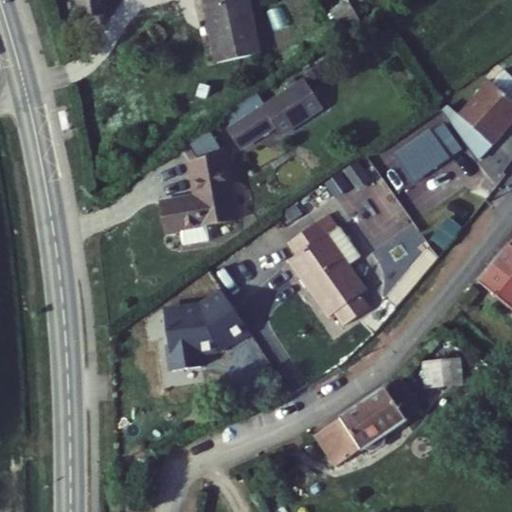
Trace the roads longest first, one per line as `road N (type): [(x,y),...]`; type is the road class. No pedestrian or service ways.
road 1 (tertiary): [(70,511),(67,369),(49,205),(0,3)]
road 2 (residential): [(511,208),(437,310),(374,378),(308,420),(188,469),(169,511)]
